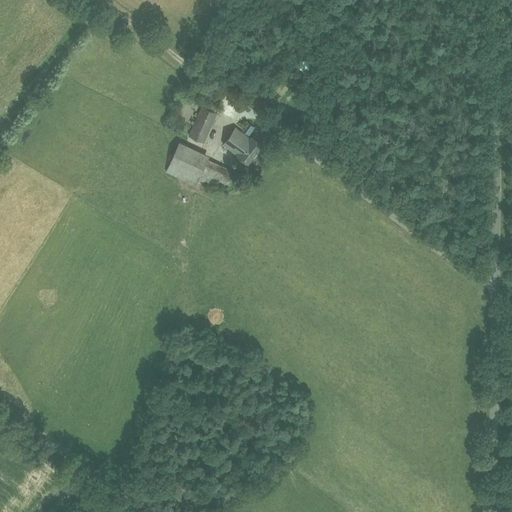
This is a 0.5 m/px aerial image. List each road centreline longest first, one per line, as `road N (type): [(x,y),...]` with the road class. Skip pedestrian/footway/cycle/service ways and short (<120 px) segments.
road 1 (unclassified): [(497,288),(250,113)]
road 2 (unclassified): [(497,288),(501,0)]
road 3 (unclassified): [(493,511),(497,288)]
road 4 (track): [(97,0),(250,113)]
road 5 (track): [(280,135),(411,0)]
